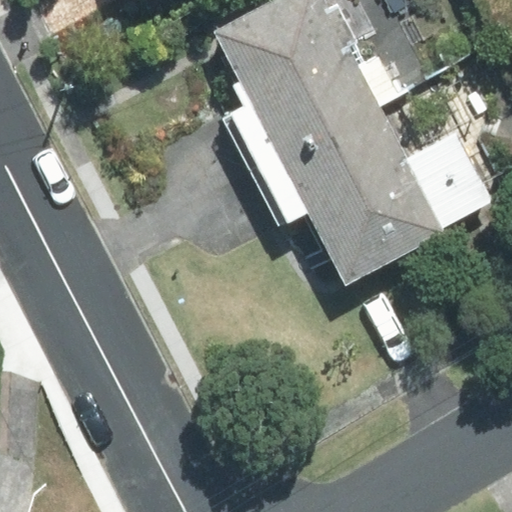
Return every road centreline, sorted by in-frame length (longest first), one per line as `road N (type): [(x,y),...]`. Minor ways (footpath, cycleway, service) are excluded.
road 1 (residential): [(183,511),(0,158)]
road 2 (residential): [(337,511),(511,409)]
